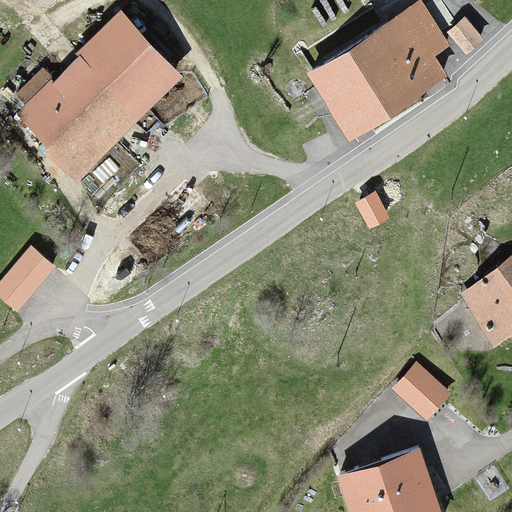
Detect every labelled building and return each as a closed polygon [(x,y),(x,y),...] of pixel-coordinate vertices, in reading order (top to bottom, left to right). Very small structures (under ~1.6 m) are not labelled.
[(412,11),(311,74),(352,139),(452,76),(412,11)] [(482,36),(466,19),(451,32),(467,50),(482,36)] [(122,23),(23,117),(81,178),(180,84),(122,23)] [(386,217),(374,195),(357,204),(369,227),(386,217)] [(30,249),(0,284),(0,294),(17,308),(52,267),(30,249)] [(511,263),(465,300),(495,339),(511,325),(511,263)] [(428,415),(448,395),(417,365),(398,385),(428,415)] [(415,446),(339,471),(353,511),(436,511),(426,480),(415,446)]
